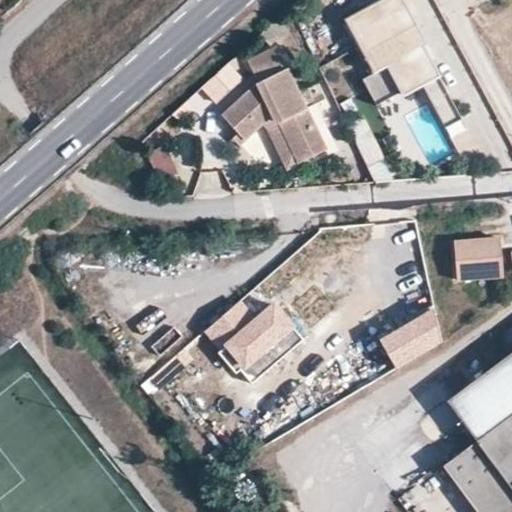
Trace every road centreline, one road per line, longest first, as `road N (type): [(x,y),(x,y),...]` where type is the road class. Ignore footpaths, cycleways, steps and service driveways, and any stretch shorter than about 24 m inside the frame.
road 1 (residential): [(0,82),(76,173),(103,195),(151,209),(229,212),(511,186)]
road 2 (primary): [(0,209),(235,0)]
